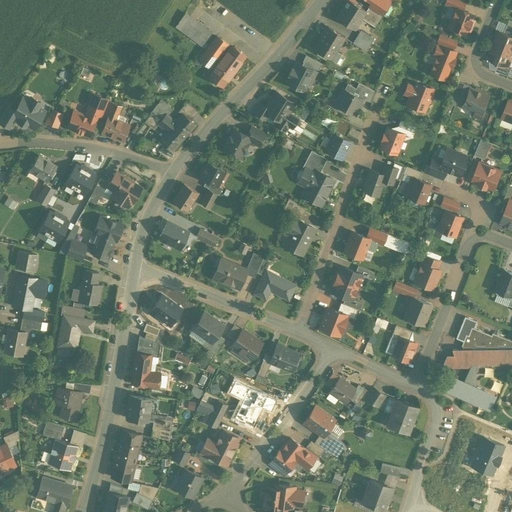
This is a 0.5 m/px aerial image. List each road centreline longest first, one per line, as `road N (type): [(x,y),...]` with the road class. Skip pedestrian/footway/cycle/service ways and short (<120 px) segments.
road 1 (residential): [(133,270),(83,511)]
road 2 (residential): [(319,0),(170,175)]
road 3 (residential): [(331,348),(133,270)]
road 4 (residential): [(511,245),(487,235),(468,244),(413,386)]
road 5 (residential): [(225,493),(331,348)]
road 6 (residential): [(0,145),(88,148),(170,175)]
road 7 (residential): [(408,504),(437,416),(431,398),(413,386)]
